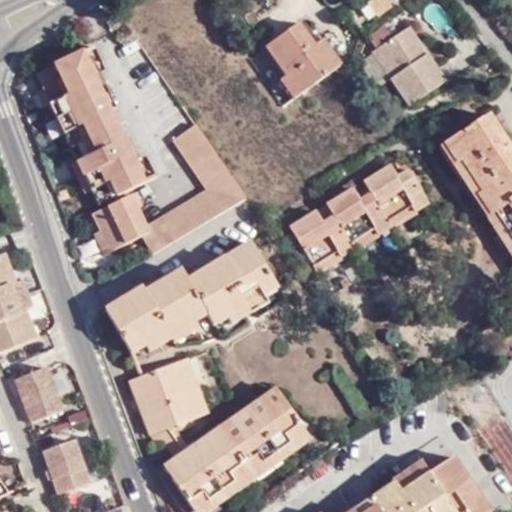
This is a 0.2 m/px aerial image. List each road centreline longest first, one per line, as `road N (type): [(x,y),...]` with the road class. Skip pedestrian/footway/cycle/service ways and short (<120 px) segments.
road 1 (residential): [(0,84),(147,511)]
road 2 (unknown): [(71,290),(243,209)]
road 3 (unknown): [(87,0),(174,159)]
road 4 (unknown): [(302,511),(433,424)]
